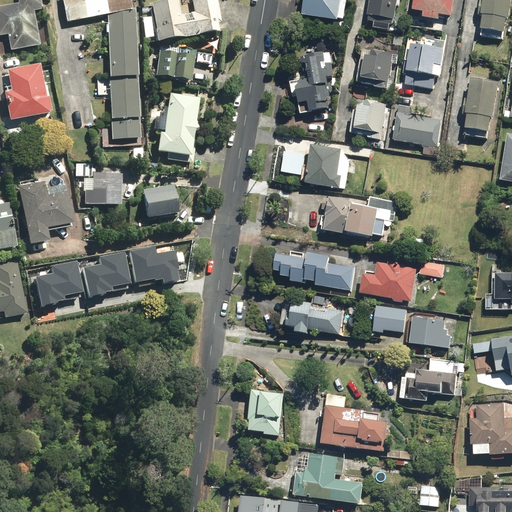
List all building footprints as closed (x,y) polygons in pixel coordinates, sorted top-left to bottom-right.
[(41,10),(39,0),(16,0),(17,4),(0,6),(0,37),(9,37),(10,49),(38,46),(33,10),(41,10)] [(134,9),(131,0),(62,0),(68,24),(108,15),(109,79),(109,140),(140,140),(140,79),(138,79),(138,7),(134,9)] [(223,33),(217,0),(191,0),(193,13),(182,15),(178,0),(173,0),(152,4),(155,18),(144,20),(147,39),(156,38),(157,44),(223,33)] [(306,0),(304,17),(340,22),(340,18),(347,19),(349,0),(306,0)] [(399,0),(372,0),(372,20),(398,21),(399,0)] [(416,0),(415,11),(425,12),(424,20),(440,21),(440,16),(452,17),(454,0),(416,0)] [(511,0),(487,0),(482,35),(507,38),(511,0)] [(447,50),(411,45),(407,73),(443,78),(447,50)] [(195,52),(160,48),(157,77),(192,81),(195,52)] [(400,65),(401,55),(366,50),(362,79),(391,83),(394,64),(400,65)] [(336,76),(331,53),(304,59),(305,68),(309,67),(313,81),(297,84),(302,105),(310,103),(312,113),(329,110),(328,104),(332,103),(329,87),(331,86),(329,77),(336,76)] [(43,64),(8,71),(12,89),(3,90),(9,120),(52,112),(43,64)] [(501,81),(473,77),(467,115),(471,115),(469,131),(492,135),(501,81)] [(201,98),(170,94),(165,134),(160,134),(157,153),(168,154),(168,160),(193,163),(201,98)] [(390,116),(391,106),(366,102),(365,108),(361,108),(361,112),(356,111),(353,135),(375,138),(374,140),(382,141),(386,115),(390,116)] [(444,122),(398,114),(393,141),(439,149),(444,122)] [(511,134),(510,135),(503,181),(511,182),(511,134)] [(345,150),(315,145),(308,182),(341,188),(343,178),(341,177),(345,150)] [(91,163),(75,162),(74,177),(90,178),(91,163)] [(122,174),(95,173),(95,191),(84,191),(83,207),(121,209),(122,174)] [(47,197),(44,181),(18,187),(31,245),(49,241),(46,228),(77,221),(71,192),(47,197)] [(179,212),(174,186),(143,192),(148,218),(179,212)] [(352,201),(327,196),(323,212),(330,213),(326,233),(349,237),(350,234),(375,239),(376,235),(384,236),(389,211),(365,206),(366,199),(353,196),(352,201)] [(0,202),(0,252),(19,249),(11,201),(0,203),(0,202)] [(309,260),(278,255),(278,276),(292,279),(292,282),(306,284),(306,280),(319,282),(318,286),(353,292),(358,268),(331,263),(332,258),(310,254),(309,260)] [(114,273),(111,257),(61,266),(62,275),(67,275),(69,284),(47,288),(52,314),(94,306),(92,296),(115,292),(112,274),(114,273)] [(392,264),(379,262),(377,277),(365,276),(363,295),(395,299),(395,302),(414,305),(418,270),(407,269),(407,264),(392,262),(392,264)] [(19,263),(0,266),(0,313),(4,313),(5,319),(29,315),(19,263)] [(511,273),(498,272),(496,300),(511,300),(511,273)] [(322,305),(295,301),(291,326),(298,327),(297,332),(310,334),(311,330),(341,335),(344,314),(321,311),(322,305)] [(408,311),(377,307),(374,335),(385,336),(386,332),(405,334),(408,311)] [(446,320),(415,317),(412,345),(452,349),(453,337),(449,337),(449,331),(445,330),(446,320)] [(491,341),(472,344),(473,354),(493,351),(496,370),(511,368),(511,375),(511,335),(491,339),(491,341)] [(454,374),(455,363),(432,361),(431,372),(417,370),(416,380),(408,379),(406,399),(431,402),(431,393),(456,396),(458,374),(454,374)] [(285,393),(254,390),(251,431),(266,432),(265,437),(281,438),(285,393)] [(511,409),(509,410),(508,404),(474,406),(475,420),(471,420),(472,436),(477,435),(477,438),(473,438),(474,446),(476,446),(476,457),(511,455),(511,409)] [(367,411),(328,407),(324,446),(361,450),(362,441),(391,444),(392,433),(387,433),(388,423),(366,421),(367,411)] [(348,459),(301,453),(296,497),(323,500),(363,505),(365,484),(336,480),(337,475),(346,476),(348,459)] [(483,477),(470,481),(469,506),(477,507),(476,511),(511,511),(511,487),(483,486),(483,477)] [(442,487),(422,486),(420,507),(441,508),(442,487)] [(321,511),(322,507),(244,496),(242,511),(321,511)]
